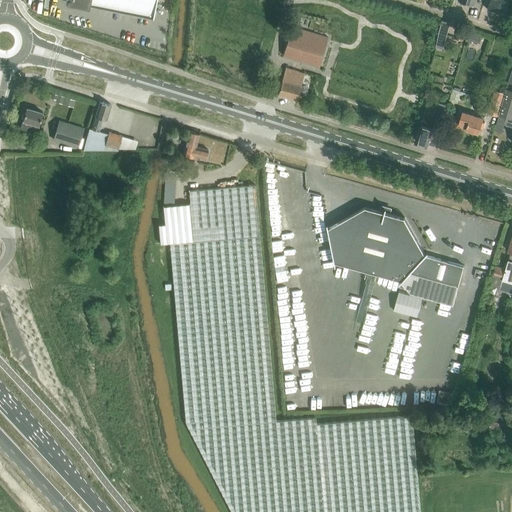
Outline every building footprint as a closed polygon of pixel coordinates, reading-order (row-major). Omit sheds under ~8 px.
[(89,8),(90,5),(97,7),(153,18),(156,0),(65,0),(65,2),(67,2),(67,3),(66,4),(89,8)] [(490,0),(487,10),(505,15),(509,0),(490,0)] [(294,46),(286,44),(283,55),(319,66),(323,55),(315,52),(318,44),(325,46),(328,37),(292,26),(289,36),(296,38),(294,46)] [(458,28),(456,39),(462,40),(465,29),(458,28)] [(439,34),(436,46),(443,48),(446,36),(439,34)] [(285,68),(277,94),(278,94),(277,95),(285,97),(289,99),(289,98),(296,100),(304,73),(285,68)] [(511,69),(511,70),(508,83),(511,83),(511,90),(506,88),(502,103),(499,114),(506,116),(511,117),(511,69)] [(111,105),(100,101),(91,129),(99,131),(102,119),(106,120),(111,105)] [(492,112),(499,114),(502,103),(495,101),(492,112)] [(444,118),(448,105),(436,102),(435,106),(427,104),(416,141),(428,145),(431,134),(438,136),(440,130),(430,127),(433,115),(444,118)] [(28,130),(31,123),(32,123),(29,132),(36,134),(38,125),(39,125),(43,112),(26,107),(22,120),(23,120),(20,127),(28,130)] [(470,116),(465,114),(462,122),(467,124),(466,129),(479,133),(481,128),(483,128),(485,122),(482,122),(484,117),(476,115),(476,116),(470,114),(470,116)] [(499,114),(495,126),(503,129),(506,117),(506,116),(499,114)] [(52,140),(77,148),(83,130),(58,122),(52,140)] [(89,128),(83,151),(117,151),(118,148),(126,149),(128,140),(120,137),(108,133),(99,131),(91,129),(89,128)] [(193,157),(194,157),(205,159),(208,149),(196,146),(199,134),(195,133),(195,132),(192,131),(190,132),(189,132),(183,155),(193,157)] [(192,242),(169,243),(177,327),(185,421),(232,511),(420,511),(412,415),(316,424),(316,417),(276,421),(266,319),(259,236),(254,185),(188,190),(189,204),(192,242)] [(160,244),(169,243),(192,242),(189,204),(163,206),(165,224),(158,225),(160,244)] [(401,282),(412,293),(453,305),(464,266),(426,255),(427,253),(426,253),(425,254),(405,218),(386,212),(386,210),(385,210),(385,212),(366,207),(329,227),(329,226),(328,226),(336,264),(337,263),(336,262),(402,280),(401,281),(401,282)] [(490,286),(500,289),(511,292),(511,239),(508,252),(510,253),(506,268),(496,265),(490,286)] [(409,315),(408,341),(420,341),(420,315),(409,315)]
